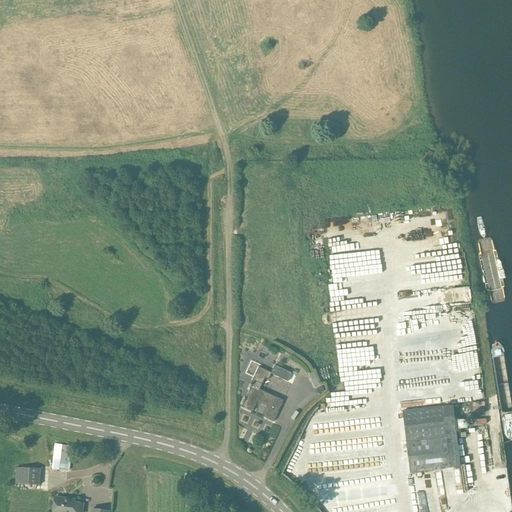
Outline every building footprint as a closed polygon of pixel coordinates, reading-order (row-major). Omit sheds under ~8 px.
[(481,381),(475,334),(462,335),(466,368),(464,368),(465,375),(470,374),(471,382),(481,381)] [(274,365),(271,373),(271,374),(287,382),(291,373),(274,365)] [(243,404),(241,407),(251,412),(256,400),(268,406),(263,417),(273,422),(278,413),(283,401),(259,390),(265,378),(269,380),(271,374),(271,373),(258,367),(244,398),(241,403),(243,404)] [(319,384),(313,372),(309,374),(315,386),(319,384)] [(472,402),(473,413),(486,411),(484,401),(472,402)] [(460,467),(453,406),(403,412),(411,473),(460,467)] [(69,446),(55,444),(52,469),(66,471),(69,446)] [(41,469),(17,468),(16,483),(40,484),(41,469)] [(75,500),(54,498),(52,511),(81,511),(83,504),(75,503),(75,500)]
